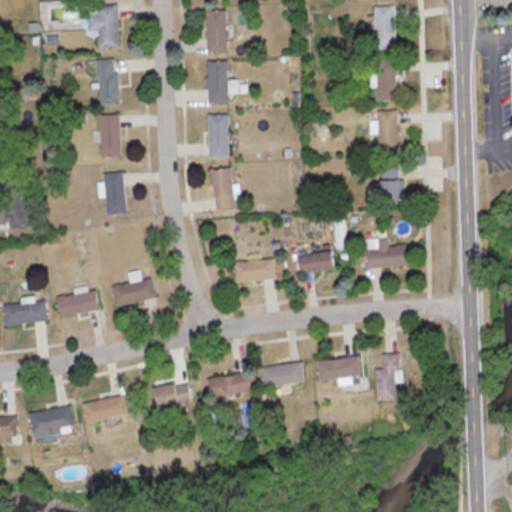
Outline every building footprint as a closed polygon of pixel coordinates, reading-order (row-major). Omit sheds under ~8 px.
[(99,29),(100,46),(120,46),(119,5),(89,5),(90,30),(99,29)] [(375,6),(375,48),(397,48),(397,6),(375,6)] [(228,9),(207,9),(207,50),(228,50),(228,9)] [(119,58),(99,58),(101,104),(120,103),(119,58)] [(377,100),(398,100),(398,58),(377,58),(377,100)] [(210,60),(210,102),(229,102),(229,60),(210,60)] [(400,109),(379,109),(379,154),(400,154),(400,109)] [(122,113),(102,113),(102,156),(122,156),(122,113)] [(210,114),(210,156),(230,156),(230,114),(210,114)] [(404,166),(379,166),(379,199),(404,199),(404,166)] [(236,208),(234,167),(214,168),(216,209),(236,208)] [(106,172),(108,214),(127,214),(126,171),(106,172)] [(335,243),(344,244),(344,215),(336,214),(335,243)] [(366,239),(369,268),(410,264),(408,244),(391,246),(390,236),(366,239)] [(299,252),(299,271),(337,270),(336,251),(299,252)] [(236,280),(277,279),(277,259),(235,260),(236,280)] [(158,298),(154,278),(142,280),(141,271),(130,273),(132,282),(113,286),(117,306),(158,298)] [(62,316),(101,310),(98,290),(59,297),(62,316)] [(49,320),(47,300),(30,301),(4,304),(6,325),(49,320)] [(400,354),(385,354),(385,370),(378,370),(378,398),(400,398),(400,354)] [(340,379),(341,385),(354,383),(354,376),(364,375),(362,356),(319,360),(321,381),(340,379)] [(307,382),(305,362),(263,366),(266,387),(307,382)] [(214,399),(255,390),(251,371),(210,380),(214,399)] [(194,401),(190,381),(155,388),(160,408),(194,401)] [(132,413),(127,393),(86,404),(91,424),(132,413)] [(78,432),(74,406),(34,412),(38,438),(78,432)] [(0,442),(22,442),(22,416),(0,416),(0,442)]
